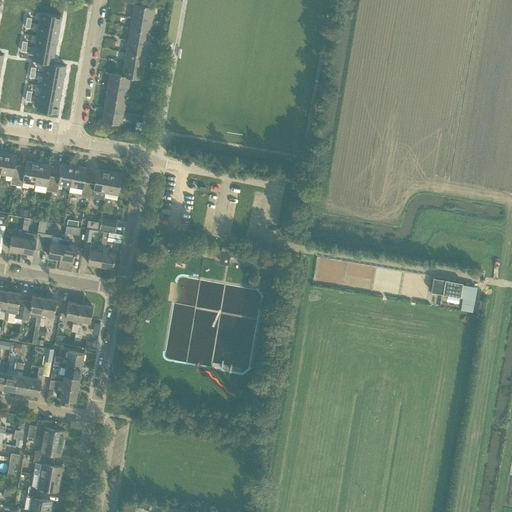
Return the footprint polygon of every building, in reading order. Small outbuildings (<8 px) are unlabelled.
[(173,0),(167,40),(175,41),(182,0),(173,0)] [(154,7),(155,3),(143,1),(142,5),(135,4),(133,16),(152,19),(154,7)] [(0,8),(0,18),(7,20),(9,10),(0,8)] [(45,15),(42,27),(60,30),(62,19),(45,15)] [(152,23),(152,19),(133,16),(131,28),(150,31),(152,23)] [(42,27),(40,38),(58,41),(60,30),(42,27)] [(148,43),(150,31),(131,28),(129,40),(148,43)] [(40,38),(38,49),(56,53),(58,41),(40,38)] [(146,55),(148,43),(129,40),(127,52),(146,55)] [(38,49),(36,59),(48,61),(55,62),(56,53),(38,49)] [(0,52),(0,62),(11,65),(13,55),(0,52)] [(144,67),(146,55),(127,52),(124,64),(144,67)] [(48,61),(45,72),(64,75),(66,63),(55,62),(48,61)] [(0,62),(0,74),(9,76),(11,65),(0,62)] [(142,79),(144,67),(124,64),(123,75),(131,76),(130,77),(142,79)] [(45,72),(43,84),(62,86),(64,75),(45,72)] [(123,75),(111,73),(108,85),(128,88),(130,77),(131,76),(123,75)] [(0,74),(0,86),(7,87),(9,76),(0,74)] [(43,84),(41,94),(61,97),(62,86),(43,84)] [(126,100),(128,88),(108,85),(106,97),(126,100)] [(41,94),(40,104),(58,107),(60,97),(41,94)] [(124,112),(126,100),(106,97),(104,109),(124,112)] [(122,124),(124,112),(104,109),(102,121),(122,124)] [(4,152),(0,173),(7,174),(6,179),(11,180),(10,183),(16,184),(19,170),(20,165),(15,164),(16,155),(4,152)] [(19,170),(16,184),(22,185),(28,187),(29,182),(35,183),(38,163),(26,160),(25,166),(20,165),(19,170)] [(38,163),(35,183),(42,185),(47,186),(46,190),(51,191),(54,176),(49,175),(50,165),(38,163)] [(54,176),(51,191),(57,192),(58,188),(59,183),(62,184),(70,186),(74,165),(62,163),(59,177),(54,176)] [(70,186),(69,191),(81,193),(81,196),(86,197),(89,183),(84,182),(86,167),(74,165),(70,186)] [(89,183),(86,197),(92,198),(92,197),(94,190),(105,192),(109,171),(97,169),(94,184),(89,183)] [(105,192),(104,197),(117,199),(121,173),(109,171),(105,192)] [(115,231),(116,221),(103,219),(101,228),(115,231)] [(29,225),(23,225),(23,230),(19,229),(18,236),(12,235),(9,249),(22,251),(25,230),(28,230),(29,225)] [(91,241),(93,229),(86,228),(84,240),(91,241)] [(42,249),(45,233),(38,232),(38,234),(28,232),(28,230),(25,230),(22,251),(34,253),(35,248),(42,249)] [(52,234),(45,233),(42,249),(49,250),(49,256),(61,258),(65,239),(67,239),(68,234),(62,232),(61,238),(59,238),(59,243),(51,242),(52,234)] [(109,232),(108,234),(107,240),(121,243),(123,234),(109,232)] [(76,247),(69,245),(70,240),(67,239),(65,239),(61,258),(74,260),(76,247)] [(106,247),(107,241),(102,240),(101,246),(99,245),(98,246),(98,250),(90,249),(88,263),(101,265),(104,246),(106,247)] [(231,249),(230,249),(221,247),(221,250),(190,245),(188,255),(195,256),(196,251),(203,253),(204,251),(220,254),(222,254),(221,261),(228,263),(230,256),(246,259),(245,261),(252,262),(251,267),(259,268),(261,258),(230,252),(231,249)] [(106,247),(104,246),(101,265),(113,267),(116,253),(108,252),(109,247),(106,247)] [(461,297),(463,283),(434,277),(431,292),(461,297)] [(0,289),(0,305),(1,306),(0,309),(1,309),(6,310),(9,291),(0,289)] [(20,300),(21,294),(9,291),(6,310),(4,318),(8,319),(10,312),(17,313),(16,317),(23,318),(26,301),(20,300)] [(26,301),(23,318),(29,319),(29,314),(37,316),(36,324),(40,325),(45,298),(33,296),(31,302),(26,301)] [(54,316),(57,300),(45,298),(40,325),(44,326),(46,314),(54,316)] [(76,332),(81,304),(69,302),(66,318),(74,319),(72,332),(76,332)] [(462,303),(461,310),(472,312),(474,305),(462,303)] [(80,333),(82,321),(90,322),(93,306),(81,304),(76,332),(80,333)] [(54,350),(45,348),(44,348),(43,353),(45,354),(44,360),(52,362),(54,350)] [(64,358),(63,362),(67,363),(82,366),(85,354),(69,351),(67,359),(64,358)] [(15,391),(20,362),(16,361),(13,374),(6,373),(3,389),(15,391)] [(22,376),(24,363),(20,362),(15,391),(27,393),(30,377),(22,376)] [(63,362),(62,367),(66,367),(65,375),(80,378),(82,366),(67,363),(63,362)] [(42,379),(44,366),(39,365),(37,379),(30,377),(27,393),(39,395),(42,379)] [(78,390),(80,378),(65,375),(63,382),(59,382),(51,380),(50,385),(59,386),(63,386),(62,387),(78,390)] [(76,402),(78,390),(62,387),(60,399),(66,400),(68,400),(70,401),(76,402)] [(35,438),(37,425),(30,424),(28,436),(35,438)] [(63,443),(65,431),(45,427),(43,440),(63,443)] [(61,455),(63,443),(43,440),(41,451),(36,450),(35,456),(55,459),(56,454),(61,455)] [(54,465),(55,459),(35,456),(34,462),(36,462),(34,474),(40,475),(61,479),(63,467),(54,465)] [(30,485),(29,491),(43,493),(44,488),(59,491),(61,479),(40,475),(34,474),(32,485),(30,485)] [(25,509),(30,509),(44,511),(50,511),(52,501),(42,499),(43,493),(29,491),(25,509)]
